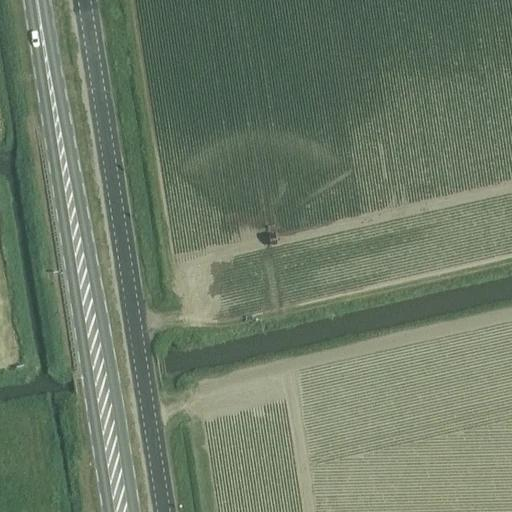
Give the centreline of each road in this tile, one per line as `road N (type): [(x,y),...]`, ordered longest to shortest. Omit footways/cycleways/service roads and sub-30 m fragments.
road 1 (primary): [(118,511),(37,0)]
road 2 (unclassified): [(165,511),(85,0)]
